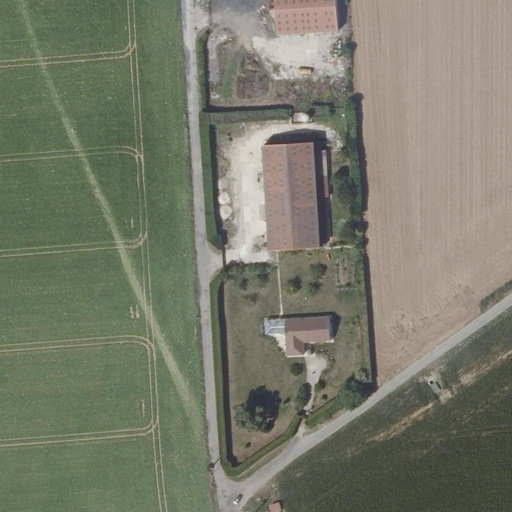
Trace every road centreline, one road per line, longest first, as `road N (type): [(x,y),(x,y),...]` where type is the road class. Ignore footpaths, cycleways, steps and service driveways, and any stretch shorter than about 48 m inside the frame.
road 1 (track): [(190,0),(215,466),(225,504)]
road 2 (track): [(511,304),(225,504)]
